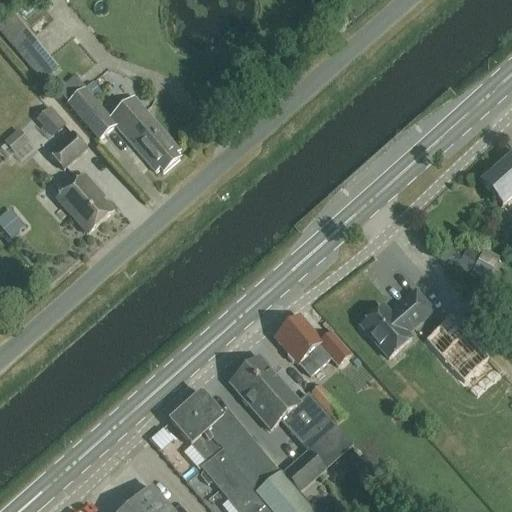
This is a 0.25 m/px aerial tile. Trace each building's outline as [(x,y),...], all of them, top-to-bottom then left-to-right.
[(10,15),(0,23),(0,33),(16,52),(30,39),(10,15)] [(47,59),(33,72),(42,82),(56,70),(47,59)] [(93,100),(101,93),(92,83),(66,105),(99,142),(115,127),(93,100)] [(180,154),(141,106),(135,100),(110,120),(156,174),(160,171),(163,175),(180,161),(176,157),(180,154)] [(53,143),(71,132),(55,107),(37,118),(53,143)] [(62,172),(85,152),(70,135),(47,155),(62,172)] [(511,157),(481,184),(501,208),(511,197),(511,157)] [(86,236),(111,213),(95,195),(97,193),(83,177),(55,201),(86,236)] [(361,329),(388,361),(411,341),(407,336),(433,314),(416,294),(396,311),(397,313),(391,318),(383,309),(361,329)] [(294,364),(297,367),(299,366),(310,378),(329,360),(337,369),(350,357),(330,335),(321,344),(298,319),(293,324),(291,322),(284,328),(286,330),(274,341),(287,356),(287,359),(291,364),(294,364)] [(453,319),(424,344),(461,384),(488,359),(453,319)] [(242,402),(242,405),(246,410),(250,410),(269,432),(280,422),(302,446),(329,422),(307,398),(299,406),(270,373),(269,375),(258,362),(231,387),(241,398),(240,399),(242,402)] [(318,387),(309,396),(336,426),(345,417),(318,387)] [(308,511),(226,413),(220,418),(200,395),(184,408),(269,511),(308,511)] [(269,511),(184,408),(168,422),(189,447),(205,465),(198,471),(233,511),(269,511)] [(324,472),(308,453),(284,475),(300,493),(324,472)] [(169,511),(151,491),(127,511),(169,511)]
